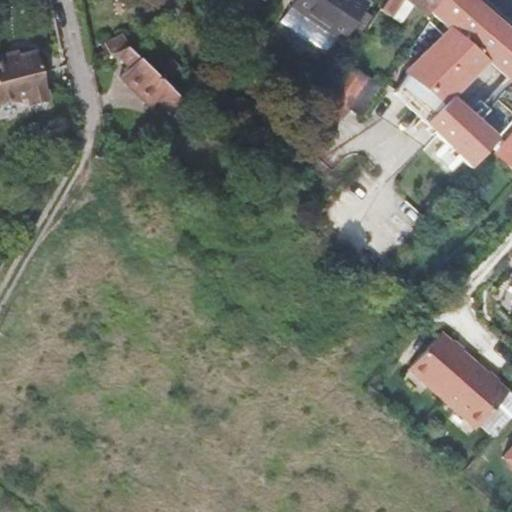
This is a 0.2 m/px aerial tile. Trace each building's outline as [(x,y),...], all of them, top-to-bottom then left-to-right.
[(338,40),(364,4),(358,0),(293,0),(290,5),(338,40)] [(366,39),(368,41),(397,0),(384,0),(350,48),(356,52),(366,39)] [(473,0),(439,0),(428,12),(450,32),(402,74),(405,79),(393,95),(419,119),(424,124),(450,97),(485,60),(511,34),(485,10),(473,0)] [(414,0),(428,12),(439,0),(414,0)] [(511,65),(511,34),(485,60),(503,76),(511,65)] [(124,47),(118,35),(99,45),(105,57),(114,52),(124,47)] [(185,104),(124,47),(114,52),(130,68),(121,78),(151,107),(158,101),(172,116),(185,104)] [(27,107),(47,102),(36,52),(9,59),(7,53),(0,55),(0,102),(24,96),(27,107)] [(339,105),(358,83),(339,65),(321,90),(339,105)] [(435,134),(467,164),(511,115),(511,65),(503,76),(469,114),(456,128),(448,120),(435,134)] [(371,94),(358,83),(339,105),(354,119),(371,94)] [(456,128),(469,114),(450,97),(424,124),(435,134),(448,120),(456,128)] [(419,119),(411,127),(416,132),(424,124),(419,119)] [(511,137),(495,156),(511,170),(511,137)] [(296,203),(319,176),(295,156),(272,183),(279,189),(296,203)] [(241,159),(214,187),(233,204),(260,177),(241,159)] [(272,183),(267,189),(274,195),(279,189),(272,183)] [(489,410),(506,391),(438,332),(406,369),(473,428),(477,424),(489,410)] [(489,410),(477,424),(482,429),(495,415),(489,410)] [(486,451),(498,462),(511,446),(511,428),(508,425),(486,451)]
